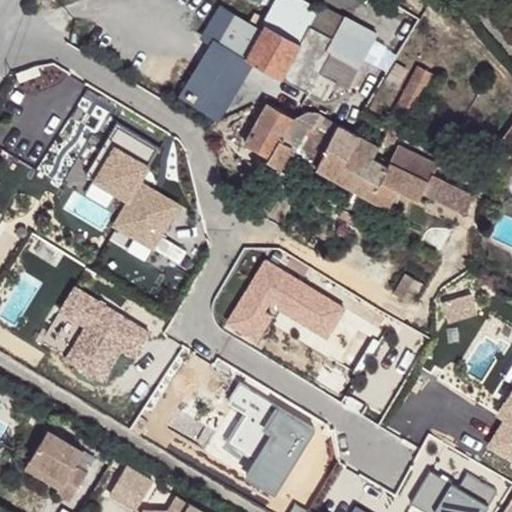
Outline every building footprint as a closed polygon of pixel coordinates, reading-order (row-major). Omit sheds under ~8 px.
[(366,25),(355,19),(357,14),(330,0),(276,0),(260,26),(266,28),(247,60),(306,94),(323,104),(334,85),(345,90),(377,31),(366,25)] [(230,50),(247,60),(266,28),(260,26),(236,13),(219,44),(230,50)] [(421,103),(434,79),(418,70),(405,95),(421,103)] [(415,114),(421,103),(405,95),(399,106),(415,114)] [(315,171),(340,127),(313,112),(292,118),(266,105),(244,142),(270,156),(267,161),(280,169),(287,155),(302,164),(315,171)] [(156,153),(113,127),(82,179),(125,205),(110,230),(149,253),(157,241),(175,210),(136,186),(156,153)] [(377,149),(340,127),(315,171),(352,193),(377,149)] [(386,140),(395,146),(396,143),(399,138),(390,133),(387,138),(386,140)] [(475,200),(465,195),(435,178),(439,169),(408,152),(401,167),(394,163),(391,167),(376,157),(379,151),(377,149),(352,193),(356,195),(372,204),(389,213),(399,193),(419,203),(423,196),(451,211),(454,206),(465,213),(467,214),(475,200)] [(401,149),(394,163),(401,167),(408,152),(401,149)] [(302,164),(287,155),(280,169),(295,176),(302,164)] [(347,209),(364,219),(372,204),(356,195),(347,209)] [(183,256),(157,241),(149,253),(175,269),(183,256)] [(341,313),(262,264),(224,326),(252,343),(268,319),(260,314),(265,305),(324,342),(341,313)] [(425,288),(406,276),(394,297),(413,309),(425,288)] [(146,337),(71,291),(57,314),(83,330),(63,363),(98,385),(119,352),(131,360),(146,337)] [(255,464),(283,481),(312,435),(237,388),(220,415),(238,426),(226,446),(255,464)] [(136,419),(127,433),(136,439),(145,425),(136,419)] [(59,477),(54,486),(51,490),(65,498),(81,470),(68,462),(77,447),(43,426),(25,457),(59,477)] [(20,465),(54,486),(59,477),(25,457),(20,465)] [(244,481),(272,498),(283,481),(255,464),(244,481)] [(121,468),(103,496),(130,511),(147,483),(121,468)] [(408,507),(415,511),(485,511),(494,497),(464,478),(455,492),(427,475),(408,507)] [(171,497),(162,511),(168,511),(175,499),(171,497)] [(136,511),(196,511),(175,499),(168,511),(160,511),(137,511),(136,511)]
